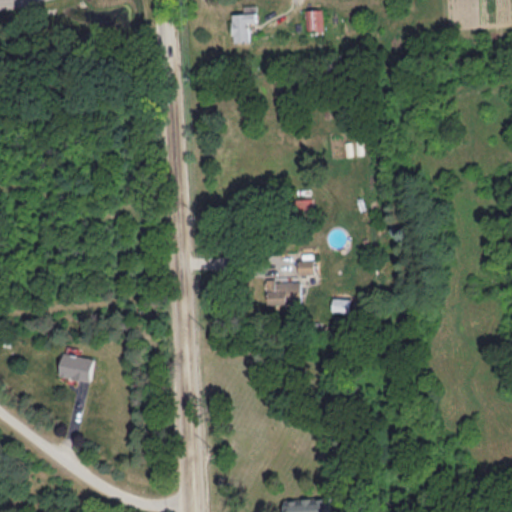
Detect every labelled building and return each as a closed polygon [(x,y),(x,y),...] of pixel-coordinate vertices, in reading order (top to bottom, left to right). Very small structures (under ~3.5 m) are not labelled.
[(256,4),(244,4),(244,12),(233,12),(233,41),(250,41),(249,21),(256,21),(256,4)] [(322,8),(305,9),(306,30),(323,30),(322,8)] [(299,198),(299,212),(310,212),(310,198),(299,198)] [(299,273),(316,273),(315,258),(299,258),(299,273)] [(268,302),(302,302),(301,279),(267,280),(268,302)] [(352,310),(352,298),(334,298),(334,310),(352,310)] [(95,358),(65,352),(60,374),(91,380),(95,358)] [(331,511),(331,496),(284,497),(284,511),(331,511)]
